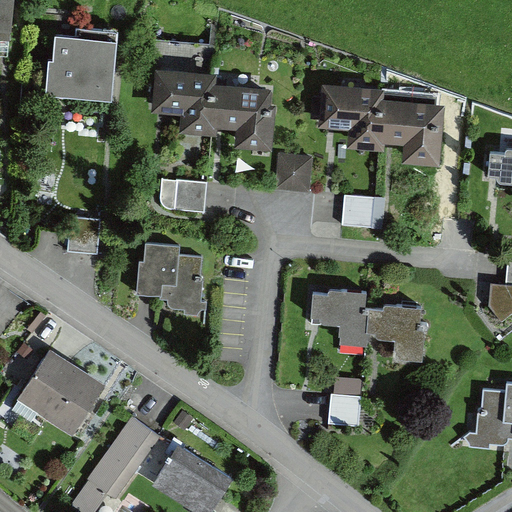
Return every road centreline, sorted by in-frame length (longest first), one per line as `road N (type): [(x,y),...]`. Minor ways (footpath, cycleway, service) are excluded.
road 1 (unclassified): [(243,422),(257,386),(267,260),(288,244),(465,259)]
road 2 (residential): [(0,253),(243,422)]
